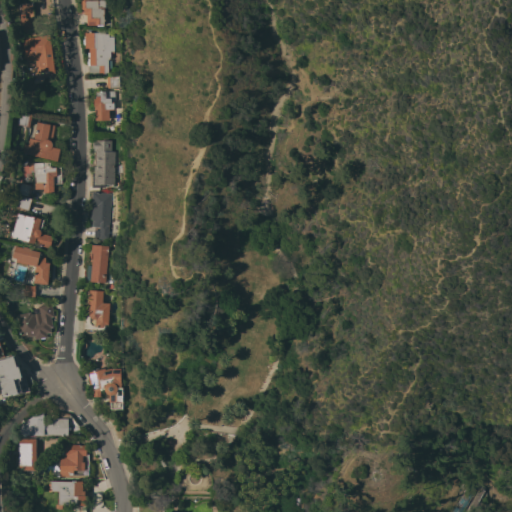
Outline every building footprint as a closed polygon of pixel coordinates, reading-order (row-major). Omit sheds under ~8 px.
[(104,0),(104,8),(103,8),(103,19),(104,19),(104,21),(103,21),(103,25),(102,25),(102,26),(96,26),(85,26),(85,15),(84,15),(84,11),(80,9),(80,0),(104,0)] [(35,29),(22,31),(18,4),(31,2),(35,29)] [(88,33),(88,31),(89,31),(89,32),(112,32),(113,53),(111,53),(111,58),(109,58),(110,58),(108,60),(107,59),(107,73),(88,73),(88,66),(87,66),(86,63),(86,61),(87,58),(87,52),(88,52),(88,48),(83,48),(83,45),(82,45),(81,38),(82,36),(83,35),(83,32),(88,33)] [(48,35),(54,73),(45,75),(44,72),(36,73),(34,60),(25,61),(21,39),(48,35)] [(118,87),(106,88),(105,77),(117,76),(118,87)] [(114,106),(112,106),(113,110),(107,110),(108,120),(94,121),(93,107),(92,107),(92,99),(94,99),(94,92),(99,92),(99,91),(101,91),(101,92),(113,91),(114,106)] [(28,127),(24,126),(24,128),(21,128),(21,126),(16,125),(18,113),(30,115),(28,127)] [(53,125),(50,142),(51,144),(51,147),(59,149),(56,162),(21,153),(23,144),(26,145),(32,123),(35,124),(35,122),(53,125)] [(110,140),(110,151),(114,151),(113,185),(104,184),(104,187),(91,187),(91,173),(93,173),(93,167),(94,167),(94,151),(92,151),(92,149),(92,142),(92,141),(93,140),(110,140)] [(49,162),(49,166),(51,166),(51,168),(54,168),(54,176),(60,176),(60,183),(52,184),(52,193),(42,193),(42,189),(33,189),(33,183),(34,183),(34,177),(33,177),(33,171),(27,171),(27,163),(49,162)] [(27,197),(17,194),(20,183),(30,186),(27,197)] [(91,219),(89,219),(90,208),(91,192),(111,194),(107,239),(97,239),(97,238),(93,237),(94,227),(90,227),(91,219)] [(15,207),(18,195),(30,199),(31,199),(27,211),(15,207)] [(51,236),(48,248),(28,244),(29,243),(21,241),(21,240),(10,238),(16,214),(43,220),(40,233),(51,236)] [(111,220),(118,220),(117,232),(110,231),(111,220)] [(104,283),(89,281),(89,280),(85,280),(86,265),(90,266),(91,253),(90,253),(90,244),(107,246),(104,283)] [(44,258),(44,263),(49,263),(46,284),(32,283),(34,266),(16,261),(17,259),(10,257),(13,245),(39,252),(38,257),(44,258)] [(34,287),(33,298),(21,295),(23,284),(34,287)] [(83,332),(83,329),(82,329),(83,316),(87,317),(88,304),(87,304),(88,290),(102,291),(101,303),(108,303),(107,325),(103,325),(103,330),(94,330),(94,332),(94,335),(83,334),(83,332)] [(20,338),(15,315),(29,312),(30,314),(38,313),(37,306),(50,304),(52,316),(49,317),(51,327),(49,327),(50,332),(45,333),(46,337),(34,340),(33,336),(21,338),(20,338)] [(0,359),(14,355),(20,377),(19,378),(21,384),(25,383),(26,385),(21,387),(22,389),(27,388),(28,390),(12,396),(11,394),(2,397),(0,391),(0,359)] [(88,376),(87,372),(92,371),(91,371),(94,370),(94,371),(104,368),(104,370),(110,369),(119,368),(119,382),(120,382),(120,388),(121,388),(121,409),(109,409),(109,402),(108,402),(108,395),(106,394),(105,393),(103,391),(103,390),(103,388),(101,389),(101,390),(99,390),(99,397),(92,397),(92,392),(90,392),(87,376),(88,376)] [(43,416),(43,418),(67,419),(67,436),(25,435),(25,438),(17,438),(17,434),(22,423),(27,419),(28,420),(33,416),(43,416)] [(14,470),(15,439),(18,439),(34,439),(34,470),(18,470),(14,470)] [(85,444),(85,456),(81,456),(81,462),(83,462),(83,470),(72,470),(72,476),(58,476),(58,468),(56,468),(56,462),(58,462),(58,457),(63,457),(63,455),(64,455),(64,444),(85,444)] [(71,482),(71,480),(74,480),(74,481),(81,481),(81,487),(86,487),(86,506),(84,506),(84,507),(86,508),(85,511),(72,511),(72,505),(57,505),(57,491),(50,491),(51,489),(47,489),(47,483),(49,483),(49,481),(71,482)]
